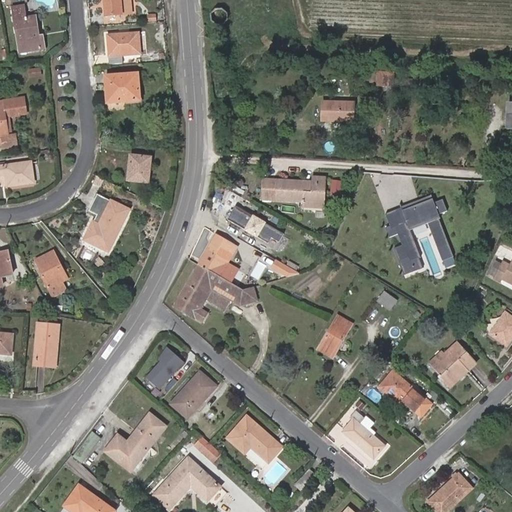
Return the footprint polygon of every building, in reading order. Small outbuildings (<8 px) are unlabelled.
[(121,10),(131,9),(130,0),(104,0),(106,15),(121,14),(121,10)] [(23,6),(13,7),(19,52),(44,49),(43,36),(38,37),(35,16),(25,17),(23,6)] [(227,13),(223,9),(216,9),(212,15),(212,20),(217,25),(224,24),(228,19),(227,13)] [(138,33),(108,35),(110,63),(122,62),(121,55),(139,53),(138,33)] [(40,68),(28,69),(30,77),(41,75),(40,68)] [(138,74),(105,76),(107,103),(139,100),(138,74)] [(383,87),(394,88),(395,81),(395,75),(378,74),(378,85),(383,85),(383,87)] [(0,112),(25,109),(23,98),(0,100),(0,112)] [(322,121),(332,121),(342,121),(353,122),(353,103),(322,102),(322,121)] [(25,109),(0,112),(0,145),(3,145),(3,149),(17,147),(16,136),(8,136),(8,132),(7,132),(5,114),(25,111),(25,109)] [(7,132),(8,132),(10,132),(8,116),(25,114),(25,111),(5,114),(7,132)] [(151,158),(131,156),(128,180),(148,182),(151,158)] [(31,163),(0,166),(0,174),(5,174),(7,186),(33,182),(31,163)] [(302,207),(310,208),(310,202),(324,203),(326,177),(312,177),(311,182),(263,180),(262,200),(302,201),(302,207)] [(84,240),(107,251),(129,209),(97,193),(88,211),(97,215),(84,240)] [(393,249),(403,276),(414,271),(410,261),(420,257),(410,230),(427,223),(442,261),(453,257),(438,219),(440,219),(438,215),(447,211),(442,199),(433,203),(432,199),(402,210),(401,208),(385,214),(390,226),(384,228),(388,238),(396,234),(401,245),(393,249)] [(235,232),(242,236),(253,218),(246,213),(235,232)] [(271,216),(266,225),(270,228),(275,219),(271,216)] [(268,232),(270,228),(266,225),(253,218),(242,236),(260,247),(261,245),(265,247),(272,234),(268,232)] [(198,265),(229,283),(237,270),(227,264),(228,261),(229,261),(239,266),(241,262),(232,257),(238,247),(216,234),(207,249),(198,265)] [(53,252),(36,261),(44,277),(43,277),(53,296),(65,290),(60,282),(67,279),(53,252)] [(0,286),(2,286),(0,277),(12,275),(7,253),(0,253),(0,286)] [(420,257),(410,261),(414,271),(423,268),(420,257)] [(277,258),(272,267),(292,278),(297,269),(277,258)] [(495,275),(501,263),(495,260),(490,272),(495,275)] [(502,261),(501,263),(495,275),(494,277),(501,281),(502,278),(511,282),(511,260),(510,265),(502,261)] [(258,302),(254,287),(242,290),(229,283),(198,265),(173,307),(199,321),(201,317),(205,319),(208,313),(201,309),(206,300),(225,311),(230,301),(240,307),(258,302)] [(398,300),(385,291),(378,301),(390,310),(398,300)] [(511,338),(511,316),(505,311),(490,333),(507,346),(511,338)] [(352,324),(337,315),(319,348),(333,357),(352,324)] [(59,329),(38,327),(34,366),(55,367),(59,329)] [(12,336),(0,334),(0,353),(10,355),(12,336)] [(441,352),(430,362),(451,386),(476,363),(457,342),(444,354),(441,352)] [(170,347),(147,377),(163,389),(186,359),(170,347)] [(432,404),(393,371),(380,386),(399,402),(401,398),(422,415),(432,404)] [(216,386),(200,372),(172,403),(187,418),(216,386)] [(356,411),(351,416),(354,419),(344,430),(374,457),(384,446),(367,431),(372,425),(356,411)] [(128,443),(117,435),(105,451),(131,471),(165,426),(150,413),(128,443)] [(282,447),(246,416),(227,438),(245,453),(251,446),(268,462),(282,447)] [(189,434),(193,430),(188,425),(184,429),(189,434)] [(100,439),(92,433),(74,456),(81,462),(100,439)] [(201,452),(209,443),(202,437),(195,446),(201,452)] [(219,487),(189,459),(155,494),(169,508),(191,485),(207,500),(219,487)] [(301,491),(316,474),(310,469),(295,485),(301,491)] [(446,511),(472,488),(459,474),(429,501),(438,511),(446,511)] [(113,511),(115,511),(79,486),(65,506),(73,511),(113,511)]
